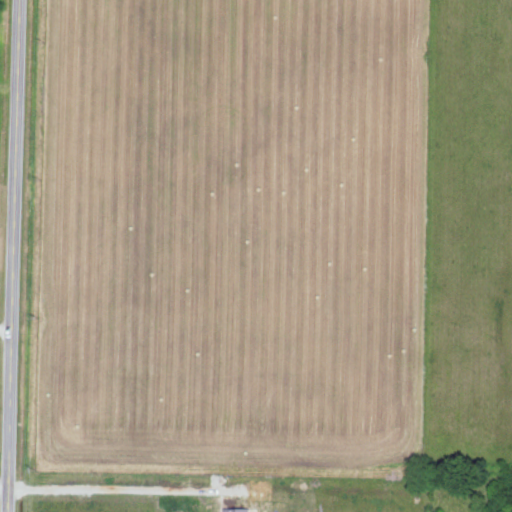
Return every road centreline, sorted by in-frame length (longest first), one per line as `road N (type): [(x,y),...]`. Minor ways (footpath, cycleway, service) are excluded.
road 1 (tertiary): [(7,511),(17,0)]
road 2 (residential): [(8,491),(243,493)]
